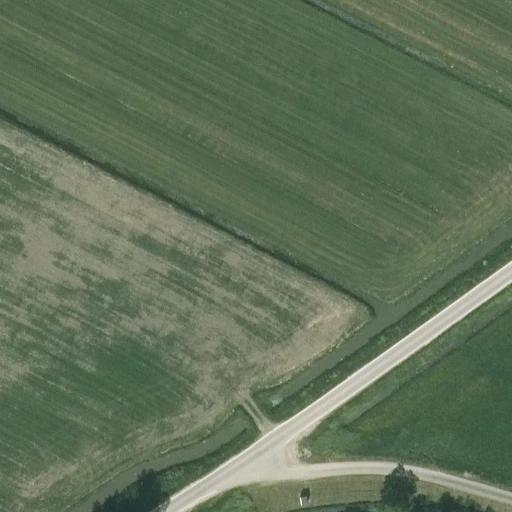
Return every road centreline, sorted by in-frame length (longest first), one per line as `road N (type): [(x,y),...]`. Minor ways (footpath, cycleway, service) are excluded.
road 1 (unclassified): [(175,511),(511,275)]
road 2 (track): [(511,500),(388,470),(228,472)]
